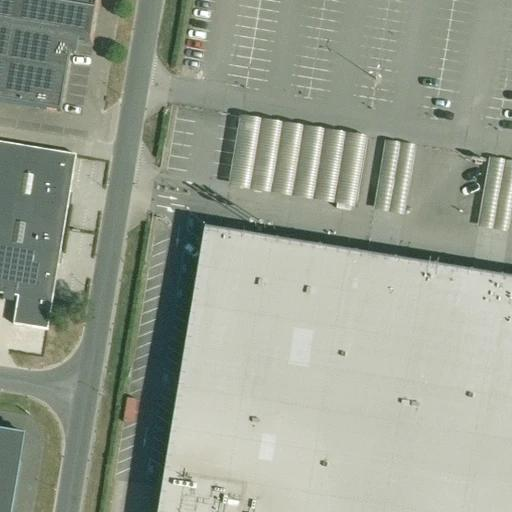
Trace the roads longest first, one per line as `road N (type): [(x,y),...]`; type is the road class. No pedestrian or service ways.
road 1 (unclassified): [(86,388),(152,0)]
road 2 (unknown): [(196,197),(511,246)]
road 3 (unclassified): [(66,511),(86,388)]
